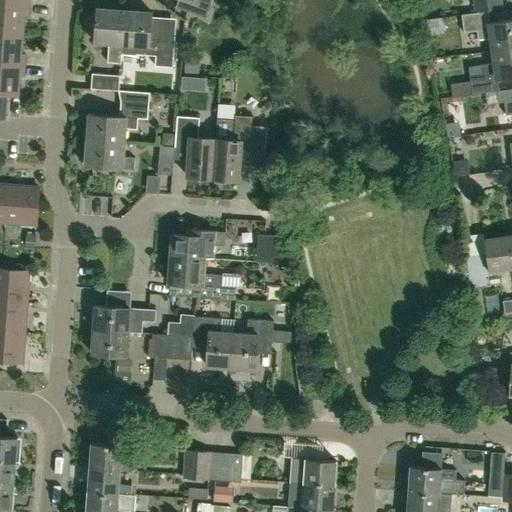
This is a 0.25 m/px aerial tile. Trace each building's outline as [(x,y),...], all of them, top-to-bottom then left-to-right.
[(178,0),(175,8),(205,18),(211,0),(178,0)] [(474,0),(476,14),(489,12),(503,10),(501,0),(474,0)] [(0,2),(0,33),(21,35),(22,16),(28,16),(28,5),(0,2)] [(120,63),(121,54),(124,11),(96,9),(94,43),(109,44),(107,62),(120,63)] [(124,11),(121,54),(156,56),(155,66),(173,67),(175,41),(150,40),(152,13),(124,11)] [(493,52),(511,49),(511,20),(490,24),(489,12),(476,14),(461,16),(463,34),(477,32),(478,42),(491,40),(493,52)] [(0,63),(24,65),(25,54),(20,53),(20,47),(21,35),(0,33),(0,63)] [(511,49),(493,52),(494,65),(469,69),(472,95),(500,91),(498,79),(511,77),(511,49)] [(0,94),(6,95),(17,96),(17,95),(18,83),(18,77),(23,77),(24,65),(0,63),(0,94)] [(118,90),(119,75),(92,73),(91,88),(118,90)] [(190,90),(191,77),(182,76),(181,89),(190,90)] [(511,90),(497,93),(499,104),(504,103),(506,117),(511,115),(511,90)] [(272,107),(284,106),(283,94),(271,95),(272,107)] [(87,142),(125,144),(126,127),(137,129),(138,119),(148,120),(149,105),(121,102),(119,117),(89,114),(87,142)] [(215,140),(212,178),(239,180),(240,166),(253,167),(264,168),(267,127),(252,126),(253,117),(235,115),(233,137),(228,136),(228,141),(215,140)] [(212,178),(215,140),(198,139),(199,118),(177,117),(174,147),(174,159),(188,160),(187,176),(212,178)] [(124,158),(125,144),(87,142),(85,166),(135,170),(136,159),(124,158)] [(174,159),(174,147),(159,146),(158,174),(172,174),(174,159)] [(8,187),(5,223),(36,225),(39,189),(8,187)] [(171,255),(205,258),(213,258),(214,245),(225,246),(226,232),(188,230),(188,236),(172,235),(171,255)] [(280,263),(277,235),(257,234),(256,261),(280,263)] [(488,272),(511,269),(511,263),(509,236),(484,240),(485,253),(466,256),(470,288),(473,305),(483,304),(481,286),(486,286),(485,272),(488,271),(488,272)] [(203,274),(205,258),(171,255),(169,283),(195,285),(194,297),(220,299),(221,299),(234,299),(236,279),(222,278),(222,276),(203,274)] [(0,299),(26,302),(28,271),(0,269),(0,299)] [(0,330),(24,332),(26,302),(0,299),(0,330)] [(504,313),(511,311),(511,299),(502,301),(504,313)] [(483,304),(473,305),(476,322),(486,321),(483,304)] [(94,330),(129,332),(129,320),(142,321),(143,321),(155,322),(156,310),(143,309),(96,306),(94,330)] [(231,368),(233,334),(221,333),(222,319),(194,317),(193,337),(193,341),(208,342),(207,366),(231,368)] [(506,319),(499,320),(500,331),(508,330),(506,319)] [(258,346),(272,347),(274,321),(248,320),(247,335),(233,334),(231,368),(256,370),(258,346)] [(0,360),(21,363),(24,332),(0,330),(0,360)] [(127,356),(129,332),(94,330),(92,354),(127,356)] [(167,359),(169,335),(157,334),(155,358),(167,359)] [(180,360),(182,336),(169,335),(167,359),(180,360)] [(193,341),(193,337),(182,336),(180,360),(191,361),(193,341)] [(0,460),(15,462),(19,462),(20,446),(17,446),(17,438),(0,436),(0,460)] [(89,467),(120,469),(132,470),(134,445),(91,442),(89,467)] [(196,478),(198,450),(185,449),(183,477),(196,478)] [(212,479),(214,452),(198,450),(196,478),(212,479)] [(227,480),(230,453),(214,452),(212,479),(227,480)] [(230,453),(227,480),(240,481),(240,477),(250,478),(252,454),(242,454),(230,453)] [(337,461),(292,458),(290,482),(335,485),(337,461)] [(0,484),(14,485),(15,462),(0,460),(0,484)] [(441,468),(411,466),(409,491),(441,493),(452,494),(463,495),(464,480),(455,479),(456,470),(441,469),(441,468)] [(119,483),(120,469),(89,467),(87,491),(134,495),(134,494),(130,494),(131,484),(119,483)] [(502,498),(502,501),(511,501),(511,473),(504,473),(502,498)] [(333,510),(335,485),(290,482),(288,506),(333,510)] [(0,509),(12,511),(14,485),(0,484),(0,509)] [(236,500),(236,485),(217,484),(217,500),(236,500)] [(133,509),(134,495),(87,491),(85,511),(116,511),(117,508),(133,509)] [(451,511),(452,494),(441,493),(409,491),(407,511),(451,511)]
